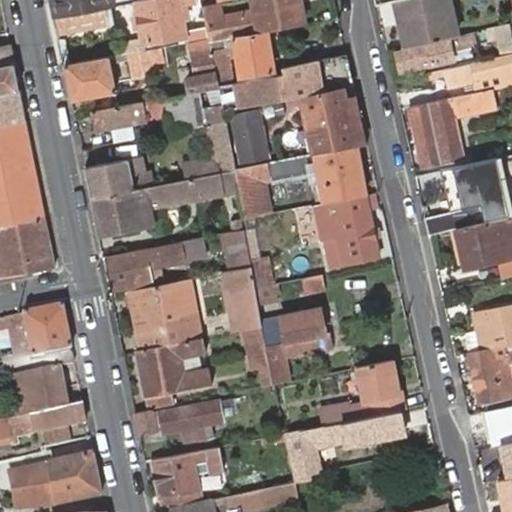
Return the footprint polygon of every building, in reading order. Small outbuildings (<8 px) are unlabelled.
[(53,0),(57,15),(99,7),(129,1),(128,0),(53,0)] [(135,0),(138,15),(134,16),(136,27),(141,27),(144,43),(186,36),(186,38),(208,34),(206,25),(185,28),(180,4),(201,2),(200,0),(135,0)] [(211,41),(232,37),(305,23),(301,0),(249,0),(251,8),(224,13),(222,2),(205,5),(211,40),(211,41)] [(402,0),(396,0),(399,16),(406,14),(402,0)] [(402,0),(406,14),(399,16),(406,47),(463,34),(455,0),(402,0)] [(99,7),(57,15),(61,33),(102,25),(99,7)] [(511,31),(510,23),(494,27),(496,38),(511,34),(511,31)] [(266,35),(233,42),(235,52),(240,74),(273,68),(266,35)] [(211,40),(209,41),(211,48),(228,45),(230,54),(235,52),(233,42),(232,37),(211,41),(211,40)] [(433,44),(399,52),(402,68),(437,60),(453,56),(450,41),(433,44)] [(211,48),(212,52),(218,84),(236,81),(230,54),(228,45),(211,48)] [(0,94),(21,90),(13,48),(0,50),(0,94)] [(189,78),(191,91),(218,86),(218,84),(212,52),(195,56),(198,76),(189,78)] [(218,84),(218,86),(224,115),(346,86),(355,84),(348,52),(285,66),(285,72),(236,81),(218,84)] [(511,54),(502,57),(445,69),(450,90),(477,85),(479,92),(493,89),(503,87),(511,85),(511,54)] [(67,64),(74,98),(117,90),(111,58),(111,56),(67,64)] [(168,115),(171,130),(210,122),(225,119),(224,115),(218,86),(191,91),(164,96),(168,115)] [(368,143),(358,97),(350,98),(346,86),(303,98),(315,153),(357,146),(368,143)] [(419,156),(460,147),(454,118),(497,108),(493,89),(479,92),(409,106),(419,156)] [(0,125),(22,121),(27,120),(21,90),(0,94),(0,125)] [(164,96),(94,110),(98,129),(168,115),(164,96)] [(257,111),(232,117),(242,164),(267,158),(257,111)] [(225,119),(210,122),(216,154),(184,161),(187,178),(219,172),(231,170),(236,169),(225,119)] [(0,225),(40,218),(22,121),(0,125),(0,225)] [(133,127),(111,128),(112,141),(134,139),(133,127)] [(236,169),(247,221),(279,214),(277,206),(271,180),(283,178),(318,173),(324,203),(367,193),(357,146),(315,153),(280,160),(268,163),(236,169)] [(463,158),(460,147),(419,156),(422,168),(463,158)] [(142,157),(87,166),(92,197),(154,185),(153,179),(147,179),(142,157)] [(231,170),(219,172),(224,194),(235,191),(231,170)] [(219,172),(187,178),(154,185),(92,197),(100,237),(155,227),(152,209),(224,194),(219,172)] [(378,190),(367,193),(370,209),(382,207),(378,190)] [(318,239),(327,237),(338,235),(344,262),(378,255),(370,209),(367,193),(324,203),(311,206),(318,239)] [(426,216),(429,234),(458,228),(486,221),(482,205),(426,216)] [(511,215),(492,220),(486,221),(458,228),(466,262),(466,265),(487,260),(486,257),(494,255),(495,262),(511,257),(511,215)] [(46,217),(40,218),(0,225),(0,278),(55,267),(46,217)] [(241,217),(231,219),(233,226),(243,224),(241,217)] [(247,221),(249,230),(259,228),(258,219),(247,221)] [(259,228),(249,230),(261,289),(279,284),(273,257),(266,258),(259,228)] [(253,268),(246,229),(225,234),(225,237),(226,240),(228,250),(232,272),(253,268)] [(327,237),(331,264),(344,262),(338,235),(327,237)] [(225,237),(202,241),(205,253),(228,250),(226,240),(225,237)] [(205,255),(205,253),(202,241),(202,238),(111,256),(117,286),(152,279),(149,266),(162,264),(205,255)] [(226,273),(236,330),(247,327),(265,324),(257,290),(253,268),(232,272),(226,273)] [(325,289),(322,275),(293,281),(296,295),(325,289)] [(143,349),(201,337),(191,279),(131,289),(143,349)] [(321,304),(281,312),(285,337),(326,330),(321,304)] [(511,305),(475,313),(479,331),(466,332),(470,352),(511,342),(511,305)] [(57,367),(61,366),(76,363),(64,306),(14,316),(17,330),(24,360),(53,354),(57,367)] [(0,333),(17,330),(14,316),(0,319),(0,333)] [(255,369),(273,366),(268,344),(268,341),(266,330),(265,324),(247,327),(248,334),(255,369)] [(273,366),(276,383),(289,380),(287,371),(318,364),(315,352),(320,351),(334,348),(331,331),(318,334),(268,344),(273,366)] [(155,407),(177,403),(174,390),(213,383),(210,369),(187,373),(184,358),(207,352),(204,337),(201,337),(143,349),(137,350),(150,408),(155,407)] [(511,342),(470,352),(480,403),(511,395),(511,386),(507,361),(511,359),(511,342)] [(398,391),(392,359),(356,367),(363,396),(318,405),(322,424),(323,424),(347,419),(367,415),(381,412),(389,410),(391,410),(407,407),(404,391),(398,391)] [(69,407),(61,366),(57,367),(25,374),(33,417),(69,407)] [(12,377),(22,421),(33,417),(25,374),(12,377)] [(231,398),(162,412),(166,431),(186,428),(189,440),(211,436),(209,424),(222,421),(222,417),(235,415),(231,398)] [(0,425),(0,445),(19,441),(18,435),(44,429),(69,424),(88,420),(84,404),(69,407),(33,417),(22,421),(9,424),(0,425)] [(150,408),(137,411),(141,433),(159,430),(155,407),(150,408)] [(389,410),(381,412),(383,424),(393,423),(391,410),(389,410)] [(347,419),(323,424),(324,424),(326,436),(327,441),(384,430),(383,424),(381,412),(367,415),(347,419)] [(69,424),(44,429),(47,447),(72,440),(69,424)] [(322,424),(311,426),(313,438),(326,436),(324,424),(322,424)] [(313,438),(311,426),(285,432),(295,482),(310,479),(308,470),(305,457),(316,454),(313,438)] [(511,511),(511,442),(501,445),(508,479),(498,481),(505,511),(511,511)] [(225,468),(220,445),(153,459),(162,506),(171,505),(201,499),(196,474),(194,462),(207,460),(210,471),(225,468)] [(319,468),(316,454),(305,457),(308,470),(319,468)] [(21,511),(103,495),(95,455),(14,478),(21,511)] [(194,462),(196,474),(210,471),(207,460),(194,462)] [(298,498),(295,482),(258,489),(261,504),(298,498)] [(261,504),(258,489),(242,492),(244,501),(245,507),(261,504)] [(244,501),(242,492),(201,499),(171,505),(172,511),(216,511),(215,504),(225,502),(226,504),(244,501)] [(449,511),(447,499),(395,511),(449,511)]
